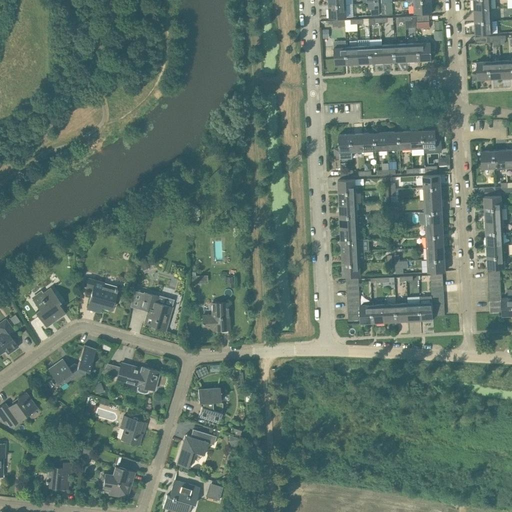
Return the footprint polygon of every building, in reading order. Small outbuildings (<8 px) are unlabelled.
[(432,12),(431,0),(424,0),(414,1),(415,13),(432,12)] [(491,9),(490,0),(473,0),(474,9),(491,9)] [(379,2),(374,3),(374,9),(371,9),(371,15),(379,15),(379,2)] [(347,16),(346,4),(329,5),(330,17),(347,16)] [(492,21),(491,9),(474,9),(475,21),(492,21)] [(492,21),(475,21),(476,34),(493,33),(492,21)] [(418,43),(419,60),(432,59),(431,42),(418,43)] [(395,61),(407,61),(406,43),(394,44),(395,61)] [(407,61),(419,60),(418,43),(406,43),(407,61)] [(383,62),(395,61),(394,44),(382,45),(383,62)] [(359,63),(371,62),(370,45),(358,46),(359,63)] [(371,62),(383,62),(382,45),(370,45),(371,62)] [(347,64),(359,63),(358,46),(346,47),(347,64)] [(347,64),(346,47),(334,47),(335,64),(347,64)] [(502,78),(511,77),(511,59),(501,61),(502,78)] [(490,78),(489,61),(477,62),(478,79),(490,78)] [(489,61),(490,78),(502,78),(501,61),(489,61)] [(435,129),(423,130),(424,147),(436,146),(435,129)] [(412,148),(424,147),(423,130),(411,131),(412,148)] [(387,132),(388,149),(400,148),(399,131),(387,132)] [(400,148),(412,148),(411,131),(399,131),(400,148)] [(363,133),(364,150),(376,150),(375,132),(363,133)] [(375,132),(376,150),(388,149),(387,132),(375,132)] [(351,134),(352,151),(364,150),(363,133),(351,134)] [(352,158),(352,151),(351,134),(339,134),(340,158),(352,158)] [(495,167),(494,150),(481,151),(482,168),(495,167)] [(506,167),(507,167),(506,150),(494,150),(495,167),(496,173),(506,172),(506,167)] [(424,187),(441,187),(440,174),(423,175),(424,187)] [(339,192),(356,191),(355,179),(338,180),(339,192)] [(425,199),(442,199),(441,187),(424,187),(425,199)] [(356,191),(339,192),(340,204),(357,203),(356,191)] [(485,208),(502,207),(501,195),(484,196),(485,208)] [(425,211),(442,210),(442,199),(425,199),(425,211)] [(357,203),(340,204),(340,216),(357,215),(357,203)] [(485,208),(485,220),(503,219),(502,207),(485,208)] [(426,223),(443,222),(442,210),(425,211),(426,223)] [(357,215),(340,216),(341,228),(358,227),(357,215)] [(486,232),(503,231),(503,219),(485,220),(486,232)] [(426,235),(444,234),(443,222),(426,223),(426,235)] [(358,227),(341,228),(341,240),(359,239),(358,227)] [(486,232),(487,244),(504,243),(503,231),(486,232)] [(444,234),(426,235),(427,247),(444,246),(444,234)] [(369,238),(359,239),(341,240),(342,252),(359,251),(369,250),(369,238)] [(509,243),(504,243),(487,244),(487,256),(505,255),(509,255),(509,243)] [(444,246),(427,247),(428,259),(445,258),(444,246)] [(342,252),(343,264),(360,263),(359,251),(342,252)] [(505,268),(505,255),(487,256),(488,269),(505,268)] [(145,258),(139,261),(141,265),(143,270),(150,267),(145,258)] [(445,258),(428,259),(428,272),(445,271),(445,258)] [(360,275),(360,263),(343,264),(343,276),(360,275)] [(192,277),(191,277),(191,278),(191,285),(199,285),(199,277),(192,277)] [(89,278),(86,286),(93,288),(89,301),(102,304),(101,306),(111,309),(117,288),(115,287),(114,289),(103,286),(104,282),(89,278)] [(60,301),(54,293),(51,289),(47,291),(49,294),(37,303),(41,308),(36,312),(46,326),(62,315),(60,311),(63,309),(58,302),(60,301)] [(511,314),(511,289),(508,289),(508,298),(501,298),(501,300),(502,306),(502,312),(502,315),(511,314)] [(144,291),(142,298),(139,308),(150,311),(146,323),(154,326),(153,327),(166,331),(173,307),(159,303),(161,296),(144,291)] [(433,316),(432,302),(432,295),(420,296),(421,319),(433,319),(433,316)] [(202,316),(202,318),(203,328),(213,328),(213,330),(229,329),(228,302),(212,303),(213,315),(202,316)] [(409,320),(421,319),(420,302),(408,303),(409,320)] [(397,321),(396,303),(384,304),(385,321),(397,321)] [(396,303),(397,321),(409,320),(408,303),(396,303)] [(385,321),(384,304),(372,305),(373,322),(385,321)] [(361,322),(373,322),(372,305),(360,305),(360,308),(360,313),(361,319),(360,319),(361,322)] [(17,334),(6,319),(6,318),(0,321),(0,353),(5,350),(8,354),(18,346),(12,337),(17,334)] [(89,369),(93,358),(96,348),(85,344),(77,365),(74,363),(69,367),(63,358),(48,368),(60,385),(80,371),(84,372),(86,368),(89,369)] [(121,362),(117,379),(138,385),(137,389),(139,391),(144,393),(147,392),(149,388),(151,388),(153,379),(157,380),(160,371),(142,366),(141,370),(134,368),(135,366),(121,362)] [(107,363),(105,373),(113,375),(116,365),(107,363)] [(221,402),(221,397),(220,387),(198,388),(199,402),(203,401),(203,406),(201,405),(199,413),(220,420),(222,412),(221,412),(222,409),(222,405),(222,402),(221,402)] [(37,408),(32,400),(26,392),(16,399),(17,400),(8,406),(5,403),(0,406),(0,415),(5,423),(7,421),(11,427),(37,408)] [(62,407),(58,412),(66,418),(70,412),(62,407)] [(143,421),(133,418),(124,415),(121,426),(125,427),(121,439),(138,444),(142,433),(140,432),(143,421)] [(193,429),(190,436),(185,435),(176,463),(190,467),(195,451),(204,454),(207,442),(214,444),(216,436),(193,429)] [(236,448),(239,438),(229,435),(229,440),(231,446),(236,448)] [(70,473),(71,463),(71,462),(64,461),(64,466),(48,465),(46,486),(63,487),(64,472),(70,473)] [(133,477),(130,477),(132,471),(115,466),(113,474),(105,473),(103,487),(110,488),(109,494),(124,496),(125,493),(127,489),(129,489),(133,477)] [(200,487),(184,482),(174,479),(169,495),(166,494),(163,507),(177,511),(178,506),(186,508),(188,501),(195,504),(200,487)] [(213,484),(210,497),(219,499),(223,487),(222,486),(213,484)]
